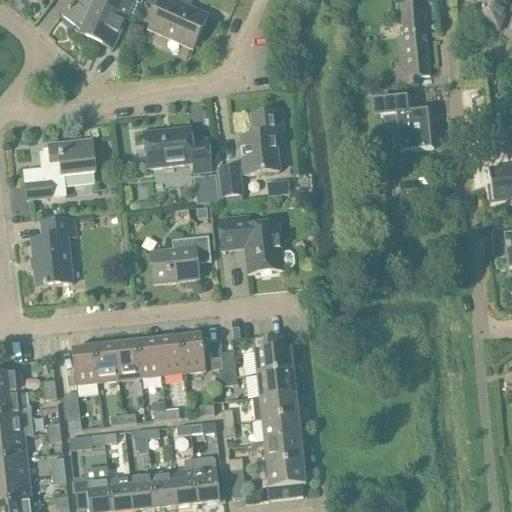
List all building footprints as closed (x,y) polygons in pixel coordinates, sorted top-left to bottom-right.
[(76,0),(74,3),(62,19),(82,35),(80,38),(112,52),(134,3),(126,0),(121,0),(119,4),(110,0),(76,0)] [(156,0),(164,3),(152,31),(191,49),(205,21),(176,7),(178,0),(156,0)] [(461,0),(462,0),(483,8),(478,25),(497,33),(507,8),(498,4),(499,0),(461,0)] [(423,6),(400,8),(403,40),(398,41),(401,70),(395,70),(397,89),(419,88),(418,80),(430,79),(423,6)] [(131,25),(126,37),(138,43),(144,31),(131,25)] [(392,129),(398,131),(401,155),(434,152),(430,115),(411,117),(410,101),(372,105),(374,121),(385,120),(387,125),(392,129)] [(240,141),(243,161),(245,178),(280,174),(276,139),(283,138),(280,114),(251,118),(254,140),(240,141)] [(511,146),(511,122),(507,123),(490,125),(494,149),(511,146)] [(143,138),(146,157),(147,172),(194,167),(195,174),(211,172),(210,163),(208,143),(192,145),(191,132),(143,138)] [(95,176),(94,164),(92,144),(49,149),(49,152),(43,153),(45,173),(24,175),(27,204),(66,199),(64,179),(95,176)] [(511,168),(487,172),(491,205),(511,202),(511,168)] [(243,198),(240,170),(220,172),(223,200),(243,198)] [(385,203),(383,180),(363,182),(365,205),(385,203)] [(215,205),(213,193),(199,194),(200,206),(215,205)] [(208,210),(199,211),(200,223),(209,222),(208,210)] [(219,223),(219,229),(221,249),(245,247),(248,278),(283,274),(278,227),(249,230),(248,220),(219,223)] [(73,223),(61,224),(41,226),(43,242),(31,244),(36,291),(72,287),(70,267),(67,240),(75,239),(73,223)] [(511,239),(503,240),(508,275),(511,274),(511,239)] [(150,256),(152,268),(154,288),(198,283),(197,267),(211,266),(208,240),(172,244),(173,254),(150,256)] [(201,339),(179,341),(183,377),(206,375),(201,339)] [(254,355),(257,378),(293,375),(291,351),(282,352),(281,340),(253,344),(255,355),(254,355)] [(183,377),(179,341),(157,344),(161,380),(183,377)] [(157,344),(136,346),(140,382),(161,380),(157,344)] [(140,382),(136,346),(114,348),(118,385),(140,382)] [(114,348),(93,351),(97,387),(118,385),(114,348)] [(97,387),(93,351),(71,353),(75,389),(97,387)] [(217,373),(218,382),(236,381),(234,355),(222,356),(222,361),(223,373),(217,373)] [(222,361),(210,362),(211,374),(217,373),(223,373),(222,361)] [(0,376),(0,399),(19,397),(17,375),(0,376)] [(296,398),(293,375),(257,378),(259,401),(296,398)] [(236,381),(218,382),(219,391),(237,389),(236,381)] [(42,385),(43,394),(56,393),(55,384),(42,385)] [(44,404),(56,402),(57,402),(56,393),(43,394),(44,404)] [(77,396),(64,398),(68,433),(81,432),(77,396)] [(0,399),(0,421),(22,419),(31,418),(30,409),(21,410),(19,397),(0,399)] [(254,425),(262,424),(298,420),(296,398),(259,401),(252,402),(254,425)] [(202,419),(214,418),(213,409),(201,411),(202,419)] [(178,413),(166,414),(167,423),(179,422),(178,413)] [(222,414),(224,428),(233,427),(232,413),(222,414)] [(154,424),(167,423),(166,414),(153,416),(154,424)] [(123,419),(124,427),(136,426),(136,418),(123,419)] [(0,421),(0,442),(24,440),(24,439),(32,438),(30,419),(22,420),(22,419),(0,421)] [(111,429),(124,427),(123,419),(110,420),(111,429)] [(301,443),(298,420),(262,424),(264,447),(301,443)] [(46,428),(47,437),(60,435),(59,426),(46,428)] [(202,427),(190,428),(191,438),(203,436),(202,427)] [(233,427),(224,428),(225,442),(235,441),(233,427)] [(191,438),(190,428),(177,430),(178,439),(191,438)] [(159,432),(147,433),(148,442),(160,441),(159,432)] [(136,444),(148,442),(147,433),(135,435),(136,444)] [(48,446),(61,445),(60,435),(47,437),(48,446)] [(104,438),(105,447),(117,446),(116,436),(104,438)] [(92,449),(105,447),(104,438),(91,439),(92,449)] [(0,442),(0,464),(27,461),(24,440),(0,442)] [(303,465),(301,443),(264,447),(267,469),(303,465)] [(103,449),(93,450),(94,461),(104,459),(103,449)] [(0,464),(0,485),(29,483),(27,461),(0,464)] [(50,464),(52,480),(65,479),(63,462),(50,464)] [(212,462),(194,464),(198,508),(220,506),(218,486),(215,465),(212,462)] [(228,464),(229,473),(242,472),(241,463),(228,464)] [(176,511),(198,508),(194,464),(184,465),(185,474),(172,475),(176,511)] [(306,489),(303,465),(267,469),(269,491),(267,492),(268,504),(303,500),(302,489),(306,489)] [(245,501),(242,472),(229,473),(232,503),(245,501)] [(154,511),(166,511),(176,511),(172,475),(150,477),(154,511)] [(133,511),(154,511),(150,477),(129,480),(133,511)] [(53,489),(65,488),(66,487),(65,479),(52,480),(53,489)] [(111,511),(133,511),(129,480),(108,482),(111,511)] [(111,511),(108,482),(88,484),(88,483),(74,485),(76,511),(111,511)] [(0,485),(0,507),(31,504),(29,483),(0,485)] [(67,500),(55,502),(56,511),(69,509),(67,500)]
